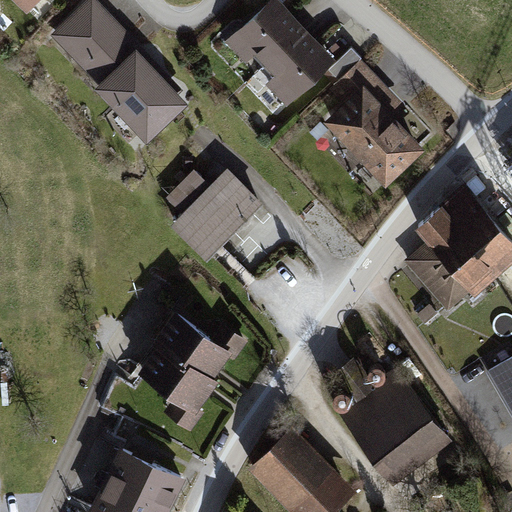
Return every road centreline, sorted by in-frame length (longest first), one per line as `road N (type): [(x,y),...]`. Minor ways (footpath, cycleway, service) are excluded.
road 1 (residential): [(208,511),(248,432),(352,288),(432,185),(493,127)]
road 2 (residential): [(355,0),(493,127)]
road 3 (track): [(293,368),(397,511)]
